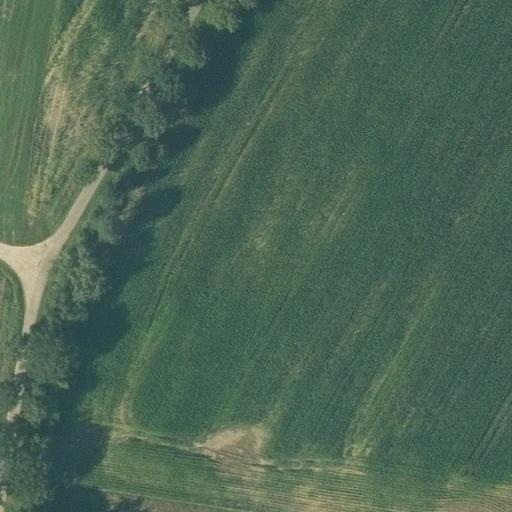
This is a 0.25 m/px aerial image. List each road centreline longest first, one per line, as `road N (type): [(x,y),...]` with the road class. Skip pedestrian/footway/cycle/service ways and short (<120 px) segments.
road 1 (unclassified): [(197,0),(43,263)]
road 2 (unclassified): [(43,263),(12,361),(0,438)]
